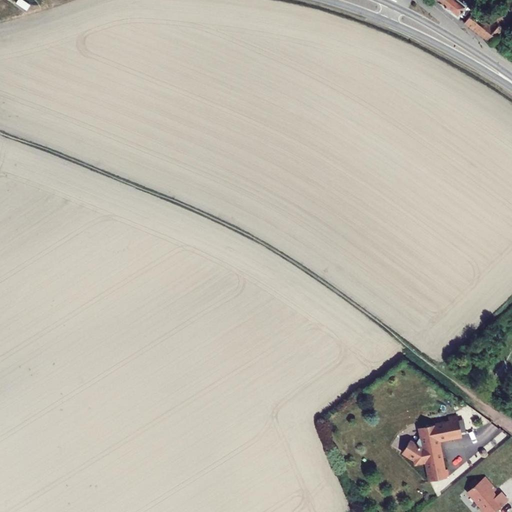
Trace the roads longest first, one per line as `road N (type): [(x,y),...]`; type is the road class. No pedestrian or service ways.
road 1 (track): [(0,132),(215,219),(326,284),(441,373)]
road 2 (tertiary): [(334,0),(416,32),(511,86)]
road 3 (tertiary): [(511,76),(382,0)]
